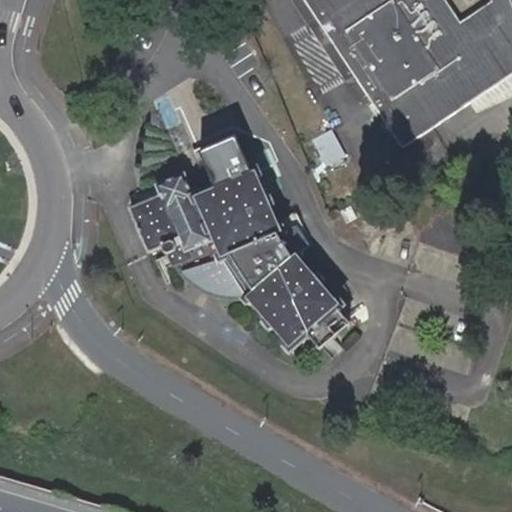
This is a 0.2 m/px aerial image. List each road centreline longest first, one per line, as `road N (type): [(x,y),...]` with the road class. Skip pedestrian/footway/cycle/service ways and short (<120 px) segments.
road 1 (tertiary): [(376,511),(111,354),(67,299),(50,240)]
road 2 (tertiary): [(50,240),(56,200),(44,148),(6,100)]
